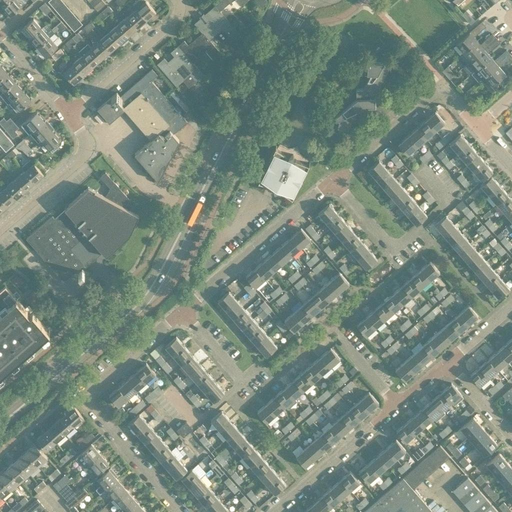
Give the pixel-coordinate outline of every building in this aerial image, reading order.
[(22,5),(25,1),(24,0),(8,0),(2,6),(1,6),(0,6),(8,16),(22,5)] [(55,10),(63,3),(60,0),(57,0),(51,6),(55,10)] [(96,11),(105,3),(101,0),(99,0),(93,6),(96,11)] [(155,11),(145,0),(138,0),(133,5),(136,8),(135,8),(146,19),(155,11)] [(235,0),(241,6),(247,0),(220,0),(215,5),(219,10),(220,10),(231,0),(235,0)] [(268,2),(266,0),(253,0),(261,8),(268,2)] [(58,14),(67,7),(63,3),(55,10),(58,14)] [(62,18),(70,11),(67,7),(58,14),(62,18)] [(136,27),(146,19),(135,8),(126,16),(136,27)] [(219,10),(213,16),(207,9),(193,21),(202,31),(209,40),(222,29),(229,36),(236,29),(220,10),(219,10)] [(66,22),(74,15),(70,11),(62,18),(66,22)] [(69,27),(78,19),(74,15),(66,22),(69,27)] [(128,35),(136,27),(126,16),(117,23),(128,35)] [(29,38),(41,27),(33,18),(21,28),(29,38)] [(73,31),(81,24),(78,19),(69,27),(73,31)] [(474,37),(486,26),(482,21),(456,44),(463,52),(477,40),(474,37)] [(128,35),(117,23),(108,31),(119,43),(120,44),(126,39),(125,38),(128,35)] [(62,32),(67,28),(63,24),(58,28),(62,32)] [(37,46),(49,36),(41,27),(29,38),(37,46)] [(110,51),(119,43),(108,31),(99,39),(110,51)] [(219,51),(209,40),(202,31),(197,35),(198,37),(191,43),(185,36),(177,44),(192,61),(205,50),(212,58),(219,51)] [(470,60),(496,38),(492,33),(480,44),(477,40),(463,52),(470,60)] [(45,56),(57,45),(49,36),(37,46),(45,56)] [(488,53),(500,42),(496,38),(470,60),(467,63),(474,71),(477,68),(491,56),(488,53)] [(100,59),(110,51),(99,39),(90,47),(100,59)] [(69,48),(73,45),(69,40),(65,43),(69,48)] [(91,67),(100,59),(90,47),(87,44),(78,52),(81,55),(91,67)] [(202,73),(192,61),(177,44),(169,50),(173,55),(166,61),(162,57),(156,62),(175,84),(176,86),(183,80),(189,87),(195,81),(197,79),(199,81),(203,77),(202,75),(204,74),(202,73)] [(60,56),(64,52),(60,48),(51,55),(55,60),(60,56)] [(484,76),(510,54),(506,50),(494,60),(491,56),(477,68),(484,76)] [(502,69),(511,60),(511,56),(510,54),(484,76),(481,79),(491,92),(498,86),(495,82),(506,73),(502,69)] [(83,74),(91,67),(81,55),(72,62),(83,74)] [(79,77),(83,74),(72,62),(71,61),(61,69),(74,84),(81,78),(79,77)] [(383,62),(365,61),(365,73),(371,73),(363,88),(356,89),(356,98),(334,118),(335,121),(338,120),(338,122),(337,127),(348,129),(350,121),(366,106),(375,105),(374,97),(374,94),(389,66),(385,63),(383,62)] [(404,78),(408,71),(401,63),(397,66),(396,67),(404,78)] [(150,80),(156,75),(151,69),(120,96),(116,92),(110,97),(97,108),(109,122),(124,109),(150,139),(147,142),(134,153),(143,163),(142,163),(142,164),(141,164),(141,165),(141,166),(141,167),(141,168),(141,169),(142,170),(142,171),(143,171),(144,172),(145,172),(146,172),(147,172),(148,172),(149,171),(149,170),(158,180),(179,140),(172,132),(177,128),(177,129),(186,122),(150,80)] [(0,87),(3,91),(15,80),(7,72),(0,78),(0,87)] [(8,102),(23,90),(15,80),(3,91),(0,94),(8,103),(9,103),(8,102)] [(17,112),(31,99),(23,90),(8,102),(9,103),(17,112)] [(32,131),(44,120),(36,111),(24,122),(32,131)] [(435,129),(444,121),(435,111),(425,119),(435,129)] [(5,130),(14,122),(10,118),(6,121),(1,125),(5,130)] [(425,137),(435,129),(425,119),(416,127),(425,137)] [(40,140),(52,130),(54,128),(49,122),(47,124),(44,120),(32,131),(40,140)] [(15,131),(19,128),(14,122),(5,130),(10,135),(15,131)] [(416,145),(425,137),(416,127),(407,135),(416,145)] [(60,139),(52,130),(40,140),(37,143),(41,146),(43,144),(48,149),(49,149),(52,152),(60,144),(60,140),(60,139)] [(445,142),(452,136),(448,131),(441,137),(445,142)] [(457,153),(468,143),(460,134),(449,144),(457,153)] [(1,147),(9,139),(6,135),(0,140),(0,145),(1,147)] [(407,153),(416,145),(407,135),(398,143),(407,153)] [(439,148),(445,142),(441,137),(434,143),(439,148)] [(9,139),(1,147),(5,151),(13,144),(9,139)] [(465,162),(476,152),(468,143),(457,153),(465,162)] [(297,146),(288,149),(279,144),(277,148),(275,148),(276,146),(275,146),(267,162),(265,163),(283,173),(297,146)] [(309,159),(299,154),(297,146),(283,173),(302,182),(301,179),(309,163),(308,164),(307,163),(309,159)] [(390,158),(395,154),(388,146),(383,150),(390,158)] [(12,158),(17,154),(12,149),(8,153),(12,158)] [(427,158),(432,154),(428,149),(423,153),(427,158)] [(473,171),(484,162),(476,152),(465,162),(473,171)] [(423,162),(427,158),(423,153),(419,157),(423,162)] [(394,163),(399,159),(395,155),(390,159),(391,160),(389,162),(392,165),(394,163)] [(445,164),(449,160),(445,155),(441,159),(445,164)] [(34,182),(43,174),(33,162),(30,159),(20,167),(24,170),(34,182)] [(398,168),(403,164),(399,159),(394,163),(398,168)] [(376,178),(387,169),(379,160),(368,169),(376,178)] [(449,169),(454,165),(449,160),(445,164),(449,169)] [(481,180),(492,171),(484,162),(473,171),(481,180)] [(274,191),(283,173),(265,163),(265,166),(257,182),(258,183),(258,181),(272,186),(274,191)] [(384,188),(395,178),(387,169),(376,178),(384,188)] [(25,190),(34,182),(24,170),(15,178),(25,190)] [(52,215),(26,238),(35,248),(63,281),(83,264),(86,266),(103,251),(106,254),(129,235),(139,214),(126,207),(127,205),(128,205),(129,205),(129,204),(130,203),(130,202),(130,201),(130,200),(105,171),(100,176),(99,176),(109,188),(105,196),(88,187),(65,207),(66,209),(55,218),(52,215)] [(299,183),(302,182),(283,173),(274,191),(279,190),(291,198),(291,199),(299,183)] [(410,181),(415,177),(411,173),(406,177),(410,181)] [(460,182),(465,178),(461,173),(456,177),(460,182)] [(488,194),(499,185),(491,176),(480,185),(488,194)] [(414,186),(419,182),(415,177),(410,181),(414,186)] [(16,198),(25,190),(15,178),(6,186),(16,198)] [(392,197),(403,188),(395,178),(384,188),(392,197)] [(464,187),(469,182),(465,178),(460,182),(464,187)] [(496,204),(507,194),(499,185),(488,194),(496,204)] [(0,197),(7,206),(16,198),(6,186),(0,191),(0,197)] [(400,206),(410,197),(403,188),(392,197),(400,206)] [(426,200),(430,196),(427,191),(422,195),(426,200)] [(504,213),(511,205),(511,199),(507,194),(496,204),(504,213)] [(430,204),(434,200),(430,196),(426,200),(430,204)] [(408,215),(418,206),(410,197),(400,206),(408,215)] [(472,209),(477,205),(473,200),(468,204),(472,209)] [(325,222),(336,212),(329,204),(318,213),(325,222)] [(477,213),(481,209),(477,205),(472,209),(477,213)] [(416,225),(426,215),(418,206),(408,215),(416,225)] [(466,215),(470,211),(466,206),(462,210),(466,215)] [(470,220),(474,215),(470,211),(466,215),(470,220)] [(333,230),(343,221),(336,212),(325,222),(333,230)] [(443,234),(454,224),(446,215),(435,225),(443,234)] [(488,227),(493,223),(489,218),(484,222),(488,227)] [(341,240),(351,230),(343,221),(333,230),(341,240)] [(492,231),(497,227),(493,223),(488,227),(492,231)] [(310,235),(315,230),(309,224),(305,228),(310,235)] [(451,243),(462,233),(454,224),(443,234),(451,243)] [(482,233),(486,229),(482,224),(477,228),(482,233)] [(300,247),(309,238),(300,228),(291,236),(300,247)] [(485,237),(490,233),(486,229),(482,233),(485,237)] [(315,240),(319,236),(315,230),(310,235),(315,240)] [(348,249),(359,239),(351,230),(341,240),(348,249)] [(459,252),(470,243),(462,233),(451,243),(459,252)] [(291,254),(300,247),(291,236),(282,244),(291,254)] [(504,245),(509,241),(504,236),(500,240),(504,245)] [(356,258),(367,248),(359,239),(348,249),(356,258)] [(467,262),(478,252),(470,243),(459,252),(467,262)] [(502,247),(498,243),(493,246),(497,251),(502,247)] [(281,262),(291,254),(282,244),(273,252),(281,262)] [(327,254),(332,250),(328,245),(323,249),(327,254)] [(501,255),(506,252),(502,247),(497,251),(501,255)] [(365,268),(376,259),(367,248),(356,258),(365,268)] [(314,262),(323,254),(320,250),(315,254),(310,258),(314,262)] [(331,258),(335,254),(332,250),(327,254),(331,258)] [(272,270),(281,262),(273,252),(263,260),(272,270)] [(474,271),(485,261),(478,252),(467,262),(474,271)] [(310,266),(314,262),(310,258),(306,262),(310,266)] [(263,278),(272,270),(263,260),(254,268),(263,278)] [(320,269),(325,265),(321,261),(316,265),(320,269)] [(430,280),(439,272),(429,261),(420,269),(430,280)] [(482,280),(493,270),(485,261),(474,271),(482,280)] [(315,273),(320,269),(316,265),(312,269),(315,273)] [(346,277),(350,273),(346,267),(341,271),(346,277)] [(254,286),(263,278),(254,268),(246,275),(254,286)] [(420,288),(430,280),(420,269),(411,277),(420,288)] [(296,278),(301,274),(297,270),(292,274),(296,278)] [(490,289),(501,279),(493,270),(482,280),(490,289)] [(339,291),(348,283),(338,272),(329,280),(339,291)] [(291,282),(296,278),(292,274),(287,278),(291,282)] [(302,285),(306,281),(303,277),(298,281),(302,285)] [(411,296),(420,288),(411,277),(402,285),(411,296)] [(498,298),(509,288),(501,279),(490,289),(498,298)] [(330,299),(339,291),(329,280),(320,288),(330,299)] [(297,289),(302,285),(298,281),(293,285),(297,289)] [(246,290),(251,286),(247,282),(242,286),(246,290)] [(0,373),(17,359),(49,331),(32,312),(30,313),(5,285),(0,289),(0,373)] [(278,294),(282,290),(279,285),(274,289),(278,294)] [(402,304),(411,296),(402,285),(393,293),(402,304)] [(250,295),(255,291),(251,286),(246,290),(250,295)] [(439,291),(440,291),(436,287),(433,290),(437,294),(435,295),(439,300),(443,296),(439,291)] [(443,296),(448,292),(444,287),(440,291),(439,291),(443,296)] [(320,307),(330,299),(320,288),(311,296),(320,307)] [(273,298),(278,294),(274,289),(269,293),(273,298)] [(224,309),(235,300),(228,291),(227,291),(217,300),(224,309)] [(284,301),(289,297),(285,292),(280,296),(284,301)] [(393,312),(402,304),(393,293),(384,301),(393,312)] [(449,302),(453,299),(450,294),(445,298),(449,302)] [(279,305),(284,301),(280,296),(275,300),(279,305)] [(311,315),(320,307),(311,296),(302,304),(311,315)] [(445,306),(449,302),(445,298),(441,302),(445,306)] [(232,318),(243,309),(235,300),(224,309),(232,318)] [(263,309),(267,306),(263,301),(259,305),(261,306),(255,311),(258,314),(263,309)] [(384,320),(393,312),(384,301),(375,309),(384,320)] [(425,312),(430,307),(426,303),(421,307),(425,312)] [(302,323),(311,315),(302,304),(293,312),(302,323)] [(468,324),(477,316),(468,306),(459,314),(468,324)] [(417,318),(425,312),(421,307),(413,314),(417,318)] [(240,327),(251,318),(243,309),(232,318),(240,327)] [(375,328),(384,320),(375,309),(365,317),(375,328)] [(431,318),(436,314),(432,310),(428,314),(431,318)] [(293,331),(302,323),(293,312),(284,320),(293,331)] [(427,322),(431,318),(428,314),(423,318),(427,322)] [(459,332),(468,324),(459,314),(450,322),(459,332)] [(366,336),(375,328),(365,317),(356,325),(366,336)] [(248,337),(259,327),(251,318),(240,327),(248,337)] [(278,327),(282,323),(278,319),(274,323),(278,327)] [(407,327),(412,323),(408,319),(403,323),(407,327)] [(449,340),(459,332),(450,322),(441,330),(449,340)] [(282,332),(286,328),(282,323),(278,327),(282,332)] [(402,331),(407,327),(403,323),(398,327),(402,331)] [(413,334),(418,330),(414,326),(409,330),(413,334)] [(256,346),(267,336),(259,327),(248,337),(256,346)] [(408,338),(413,334),(409,330),(405,334),(408,338)] [(440,348),(449,340),(441,330),(432,338),(440,348)] [(389,344),(393,340),(389,335),(385,339),(389,344)] [(172,355),(183,346),(175,336),(164,346),(172,355)] [(264,355),(275,346),(267,336),(256,346),(264,355)] [(431,356),(440,348),(432,338),(422,346),(431,356)] [(384,348),(389,344),(385,339),(380,343),(384,348)] [(397,348),(399,346),(395,342),(391,346),(394,350),(395,350),(397,353),(400,351),(397,348)] [(507,361),(511,356),(511,348),(506,343),(497,351),(507,361)] [(180,364),(191,355),(183,346),(172,355),(180,364)] [(422,364),(431,356),(422,346),(413,354),(422,364)] [(330,367),(339,359),(330,348),(321,356),(330,367)] [(498,369),(507,361),(497,351),(488,358),(498,369)] [(413,372),(422,364),(413,354),(404,362),(413,372)] [(160,365),(164,361),(158,355),(154,358),(160,365)] [(188,373),(199,364),(191,355),(180,364),(188,373)] [(321,375),(330,367),(321,356),(311,364),(321,375)] [(489,377),(498,369),(488,358),(479,366),(489,377)] [(166,372),(170,368),(164,361),(160,365),(166,372)] [(145,381),(154,373),(145,362),(136,370),(145,381)] [(404,380),(413,372),(404,362),(395,370),(404,380)] [(196,382),(207,373),(199,364),(188,373),(196,382)] [(311,382),(321,375),(311,364),(302,372),(311,382)] [(479,385),(489,377),(479,366),(470,374),(479,385)] [(136,389),(145,381),(136,370),(127,378),(136,389)] [(302,390),(311,382),(302,372),(293,380),(302,390)] [(204,391),(215,382),(207,373),(196,382),(204,391)] [(344,383),(348,379),(344,374),(340,378),(344,383)] [(176,384),(180,380),(176,375),(172,379),(176,384)] [(127,397),(136,389),(127,378),(117,386),(127,397)] [(339,386),(344,383),(340,378),(335,382),(339,386)] [(180,388),(184,384),(180,380),(176,384),(180,388)] [(294,398),(302,390),(293,380),(284,388),(293,398),(294,398)] [(499,388),(504,385),(500,380),(495,384),(499,388)] [(212,401),(223,391),(215,382),(204,391),(212,401)] [(451,383),(448,386),(442,391),(451,402),(454,405),(463,397),(460,394),(451,383)] [(492,395),(499,388),(495,384),(488,390),(492,395)] [(345,393),(349,389),(346,385),(341,389),(345,393)] [(118,405),(127,397),(117,386),(108,394),(118,405)] [(284,388),(275,396),(284,406),(287,409),(296,401),(294,398),(293,398),(284,388)] [(325,398),(330,394),(327,389),(321,394),(325,398)] [(151,398),(156,394),(152,390),(148,394),(151,398)] [(508,399),(511,395),(511,393),(508,390),(503,394),(508,399)] [(442,410),(451,402),(442,391),(433,399),(442,410)] [(192,402),(196,398),(191,392),(187,396),(192,402)] [(368,410),(377,403),(368,392),(359,400),(368,410)] [(317,406),(311,400),(308,395),(304,398),(311,406),(312,406),(314,408),(317,406)] [(275,414),(284,406),(275,396),(266,403),(275,414)] [(331,405),(336,401),(332,396),(327,400),(331,405)] [(195,406),(200,402),(196,398),(192,402),(195,406)] [(445,413),(433,399),(424,407),(436,421),(445,413)] [(138,410),(144,404),(141,400),(134,406),(138,410)] [(324,411),(331,405),(327,400),(320,407),(324,411)] [(359,418),(368,410),(359,400),(350,408),(359,418)] [(266,422),(275,414),(266,403),(256,411),(266,422)] [(474,410),(469,404),(466,407),(470,413),(474,410)] [(307,414),(312,409),(308,405),(303,410),(307,414)] [(74,425),(83,417),(73,406),(64,414),(74,425)] [(131,416),(138,410),(134,406),(127,411),(131,416)] [(424,426),(433,418),(423,407),(414,415),(424,426)] [(154,417),(159,413),(155,408),(150,412),(154,417)] [(350,426),(359,418),(350,408),(341,416),(350,426)] [(465,418),(469,414),(466,410),(461,414),(465,418)] [(218,429),(228,420),(220,411),(210,420),(218,429)] [(313,421),(318,417),(314,412),(309,416),(313,421)] [(158,422),(163,418),(159,413),(154,417),(158,422)] [(64,433),(74,425),(64,414),(54,422),(64,433)] [(135,432),(145,423),(137,414),(127,423),(135,432)] [(460,422),(465,418),(461,414),(456,418),(460,422)] [(414,434),(424,426),(414,415),(405,423),(414,434)] [(309,416),(305,420),(309,425),(313,421),(309,416)] [(341,434),(350,426),(341,416),(332,424),(341,434)] [(467,436),(480,425),(472,417),(460,428),(467,436)] [(191,428),(185,420),(175,429),(182,436),(191,428)] [(225,438),(236,429),(228,420),(218,429),(225,438)] [(289,430),(293,426),(289,421),(285,425),(289,430)] [(55,441),(64,433),(54,422),(45,430),(55,441)] [(143,441),(153,432),(145,423),(135,432),(143,441)] [(405,442),(414,434),(405,423),(396,431),(405,442)] [(332,442),(341,434),(332,424),(323,432),(332,442)] [(284,434),(289,430),(285,425),(280,429),(284,434)] [(447,433),(452,429),(448,425),(443,429),(447,433)] [(476,445),(488,435),(480,425),(467,436),(476,445)] [(170,435),(174,431),(170,427),(166,430),(170,435)] [(233,447),(244,438),(236,429),(225,438),(233,447)] [(442,438),(447,433),(443,429),(438,433),(442,438)] [(45,450),(55,441),(45,430),(35,439),(45,450)] [(174,440),(178,436),(174,431),(170,435),(174,440)] [(88,441),(93,436),(90,432),(84,437),(88,441)] [(151,450),(161,441),(153,432),(143,441),(151,450)] [(290,440),(294,436),(291,432),(286,436),(287,437),(283,441),(286,445),(291,441),(290,440)] [(323,450),(332,442),(323,432),(314,440),(323,450)] [(201,443),(206,439),(202,435),(197,439),(201,443)] [(484,455),(496,444),(488,435),(476,445),(484,455)] [(81,447),(88,441),(84,437),(77,443),(81,447)] [(241,456),(252,447),(244,438),(233,447),(241,456)] [(205,448),(210,444),(206,439),(201,443),(205,448)] [(313,458),(323,450),(314,440),(305,448),(313,458)] [(395,458),(404,450),(395,440),(386,448),(395,458)] [(159,459),(169,450),(161,441),(151,450),(159,459)] [(429,449),(433,445),(429,441),(425,445),(429,449)] [(451,451),(456,447),(451,441),(445,445),(451,451)] [(37,465),(46,457),(34,443),(25,451),(37,465)] [(83,467),(99,452),(91,443),(75,457),(83,467)] [(186,453),(190,449),(186,445),(181,449),(186,453)] [(402,478),(412,489),(449,457),(439,445),(402,478)] [(424,454),(429,449),(425,445),(420,449),(424,454)] [(249,466),(260,457),(252,447),(241,456),(249,466)] [(456,458),(461,453),(456,447),(451,451),(456,458)] [(69,457),(75,452),(71,448),(65,453),(69,457)] [(223,457),(229,452),(225,448),(215,457),(218,461),(223,457)] [(304,466),(313,458),(305,448),(295,456),(304,466)] [(386,466),(395,458),(386,448),(377,456),(386,466)] [(190,458),(194,454),(190,449),(186,453),(190,458)] [(420,449),(414,455),(418,459),(424,454),(420,449)] [(167,468),(177,459),(169,450),(159,459),(167,468)] [(28,473),(37,465),(25,451),(15,459),(28,473)] [(91,476),(108,462),(99,452),(83,467),(91,476)] [(62,463),(69,457),(65,453),(59,459),(62,463)] [(493,473),(506,462),(498,453),(485,464),(493,473)] [(377,474),(386,466),(377,456),(368,464),(377,474)] [(464,467),(469,462),(464,456),(459,460),(464,467)] [(222,466),(227,462),(223,457),(218,461),(222,466)] [(257,475),(268,466),(260,457),(249,466),(257,475)] [(19,481),(28,473),(15,459),(7,466),(19,481)] [(175,478),(185,469),(177,459),(167,468),(175,478)] [(212,467),(216,463),(212,459),(208,463),(212,467)] [(410,465),(406,461),(402,465),(406,469),(410,465)] [(501,482),(511,472),(511,468),(506,462),(493,473),(501,482)] [(216,472),(220,468),(216,463),(212,467),(216,472)] [(368,482),(377,474),(368,464),(358,472),(368,482)] [(401,474),(406,469),(402,465),(397,469),(401,474)] [(0,477),(10,489),(19,481),(7,466),(0,472),(0,477)] [(265,484),(276,475),(268,466),(257,475),(265,484)] [(56,476),(60,472),(56,468),(52,472),(56,476)] [(188,487),(199,477),(191,468),(180,478),(188,487)] [(105,488),(117,478),(108,469),(97,478),(105,488)] [(234,480),(239,476),(235,471),(230,475),(234,480)] [(350,490),(359,482),(349,471),(340,479),(350,490)] [(509,491),(511,488),(511,472),(501,482),(509,491)] [(480,485),(485,480),(480,474),(474,479),(480,485)] [(273,493),(284,484),(276,475),(265,484),(273,493)] [(238,484),(243,480),(239,476),(234,480),(238,484)] [(392,481),(392,480),(388,476),(384,481),(388,485),(392,481)] [(0,495),(1,497),(10,489),(0,477),(0,495)] [(195,496),(207,486),(199,477),(188,487),(195,496)] [(229,487),(233,483),(228,477),(224,481),(229,487)] [(471,511),(497,511),(467,477),(452,490),(471,511)] [(113,497),(125,488),(117,478),(105,488),(113,497)] [(432,511),(412,489),(402,478),(362,511),(393,511),(400,506),(405,511),(432,511)] [(340,498),(350,490),(340,479),(331,487),(340,498)] [(46,485),(46,484),(43,480),(38,484),(41,489),(46,485)] [(57,490),(61,487),(56,480),(52,484),(57,490)] [(383,489),(388,485),(384,481),(379,485),(383,489)] [(234,493),(239,490),(233,483),(229,487),(234,493)] [(488,494),(493,489),(487,483),(482,488),(488,494)] [(203,505),(215,495),(207,486),(195,496),(203,505)] [(63,497),(67,494),(61,487),(57,490),(63,497)] [(331,506),(340,498),(331,487),(322,495),(331,506)] [(121,507),(133,497),(125,488),(113,497),(121,507)] [(249,498),(254,494),(249,489),(245,493),(249,498)] [(493,500),(498,496),(493,489),(488,494),(493,500)] [(209,511),(213,511),(223,504),(215,495),(203,505),(209,511)] [(242,504),(246,500),(242,495),(238,499),(242,504)] [(320,511),(324,511),(331,506),(322,495),(313,503),(320,511)] [(125,511),(134,511),(141,506),(133,497),(121,507),(125,511)] [(368,502),(368,501),(364,497),(360,501),(364,506),(368,502)] [(25,511),(28,511),(40,503),(36,498),(23,509),(24,510),(25,511)] [(19,508),(24,504),(20,500),(15,504),(19,508)] [(246,508),(250,504),(246,500),(242,504),(246,508)] [(359,510),(364,506),(360,501),(355,505),(359,510)] [(504,511),(509,508),(503,501),(498,506),(504,511)] [(38,511),(44,507),(40,503),(28,511),(38,511)] [(304,511),(320,511),(313,503),(304,511)]
